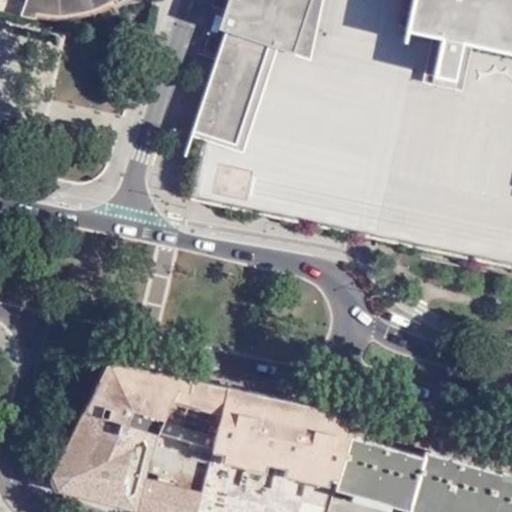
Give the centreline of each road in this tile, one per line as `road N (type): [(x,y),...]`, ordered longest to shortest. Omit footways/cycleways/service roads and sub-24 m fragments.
road 1 (primary): [(49,325),(302,374),(330,366)]
road 2 (primary): [(356,314),(343,289),(317,270),(125,227)]
road 3 (residential): [(125,227),(192,0)]
road 4 (residential): [(40,511),(19,496),(11,449),(49,325)]
road 5 (primary): [(330,366),(511,405)]
road 6 (primary): [(511,369),(423,348),(356,314)]
road 7 (primary): [(125,227),(0,200)]
